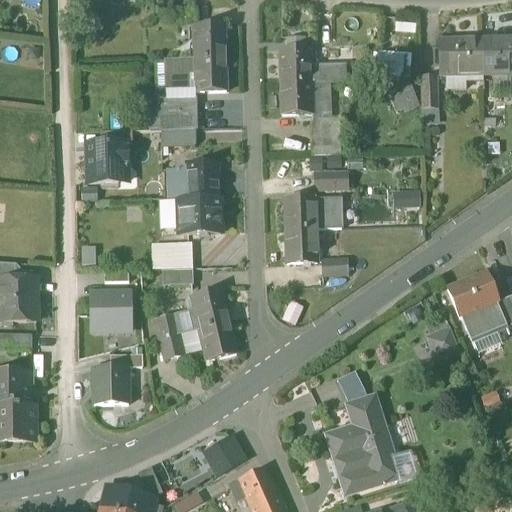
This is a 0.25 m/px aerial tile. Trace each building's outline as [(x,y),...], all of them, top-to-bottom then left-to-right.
[(168,24),(192,24),(192,9),(168,9),(168,24)] [(192,31),(193,63),(225,62),(224,30),(192,31)] [(290,44),(290,53),(303,53),(303,42),(288,43),(288,44),(290,44)] [(511,42),(482,44),(483,79),(511,78),(511,42)] [(445,80),(483,79),(482,44),(438,45),(439,81),(445,80)] [(310,52),(303,53),(290,53),(288,53),(279,53),(280,86),(311,85),(310,70),(310,52)] [(380,56),(381,83),(402,83),(402,55),(380,56)] [(225,62),(193,63),(194,83),(194,94),(195,96),(226,95),(225,62)] [(190,83),(194,83),(193,63),(168,63),(169,95),(191,94),(190,83)] [(153,94),(164,93),(163,64),(153,64),(153,94)] [(343,69),(310,70),(311,85),(330,85),(344,84),(343,69)] [(483,85),(483,79),(445,80),(445,94),(465,93),(465,85),(483,85)] [(421,81),(422,113),(437,112),(436,80),(421,81)] [(397,118),(419,109),(408,82),(385,92),(397,118)] [(312,119),(311,85),(280,86),(281,119),(312,119)] [(312,119),(331,118),(330,85),(311,85),(312,119)] [(158,111),(158,121),(158,133),(158,134),(160,134),(195,133),(196,133),(195,100),(165,101),(158,101),(158,111)] [(135,128),(149,127),(149,121),(149,111),(135,111),(135,128)] [(149,111),(149,121),(158,121),(158,111),(149,111)] [(437,112),(422,113),(422,129),(437,128),(437,112)] [(312,119),(313,159),(321,159),(326,159),(340,158),(339,118),(331,118),(312,119)] [(149,134),(158,133),(158,121),(149,121),(149,127),(149,134)] [(160,134),(161,161),(196,159),(195,133),(160,134)] [(102,135),(103,147),(126,146),(125,134),(102,135)] [(86,147),(87,186),(127,185),(126,146),(103,147),(86,147)] [(340,158),(326,159),(327,171),(340,171),(340,158)] [(321,159),(313,159),(308,159),(309,171),(322,171),(321,159)] [(166,201),(166,203),(178,203),(186,202),(185,168),(175,169),(175,173),(165,173),(167,201),(166,201)] [(186,202),(186,203),(219,202),(218,168),(185,168),(186,202)] [(313,178),(313,195),(356,194),(356,177),(313,178)] [(97,190),(81,191),(81,205),(97,205),(97,190)] [(391,195),(392,214),(420,213),(419,194),(391,195)] [(284,234),(315,233),(314,211),(314,201),(283,202),(284,234)] [(220,237),(219,202),(186,203),(178,204),(178,233),(179,238),(220,237)] [(159,233),(178,233),(178,204),(178,203),(166,203),(159,203),(159,233)] [(323,210),(314,211),(315,233),(340,232),(339,204),(323,205),(323,210)] [(316,267),(315,233),(284,234),(285,268),(316,267)] [(155,273),(162,273),(191,272),(190,248),(154,249),(155,273)] [(0,284),(15,284),(15,268),(0,266),(0,284)] [(320,267),(321,280),(346,279),(346,266),(320,267)] [(191,288),(191,272),(162,273),(163,289),(191,288)] [(104,274),(104,286),(128,286),(128,274),(104,274)] [(459,323),(461,322),(496,307),(498,307),(497,305),(486,277),(447,293),(459,323)] [(0,325),(36,325),(35,283),(15,284),(0,284),(0,325)] [(193,314),(198,333),(228,326),(221,294),(191,301),(193,314)] [(91,298),(92,335),(129,335),(129,297),(91,298)] [(506,331),(511,328),(511,299),(497,305),(498,307),(496,307),(505,329),(506,331)] [(505,329),(496,307),(461,322),(469,343),(470,343),(494,333),(505,329)] [(174,318),(179,338),(198,333),(193,314),(174,318)] [(154,323),(159,344),(179,338),(174,318),(154,323)] [(236,358),(228,326),(198,333),(203,355),(205,365),(236,358)] [(198,333),(179,338),(184,359),(203,355),(198,333)] [(427,342),(436,364),(459,355),(449,333),(427,342)] [(501,350),(494,333),(470,343),(477,360),(501,350)] [(0,353),(31,355),(31,338),(0,337),(0,353)] [(164,364),(184,359),(179,338),(159,344),(164,364)] [(110,359),(110,372),(127,371),(141,371),(141,358),(110,359)] [(93,372),(93,409),(128,408),(127,371),(110,372),(93,372)] [(0,408),(31,409),(31,398),(29,398),(29,380),(31,380),(31,377),(0,376),(0,408)] [(336,384),(348,409),(367,403),(354,376),(336,384)] [(325,439),(344,500),(396,484),(389,463),(382,440),(386,439),(374,401),(367,403),(348,409),(346,410),(353,431),(325,439)] [(33,409),(31,409),(0,408),(0,445),(33,446),(33,409)] [(205,456),(219,479),(243,465),(229,442),(205,456)] [(409,457),(389,463),(396,484),(398,483),(399,487),(416,481),(409,457)] [(148,502),(150,502),(161,497),(149,471),(137,477),(148,502)] [(250,511),(282,511),(265,473),(228,492),(234,505),(245,500),(250,511)] [(107,495),(102,511),(103,511),(150,511),(152,506),(150,502),(148,502),(111,493),(107,495)] [(180,508),(182,511),(194,511),(203,507),(197,497),(180,508)] [(234,505),(238,511),(250,511),(245,500),(234,505)]
